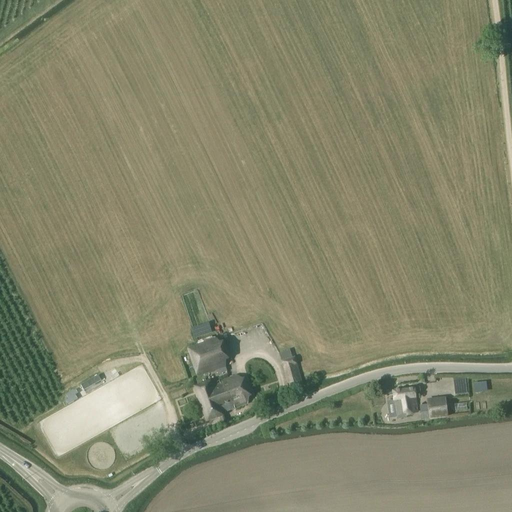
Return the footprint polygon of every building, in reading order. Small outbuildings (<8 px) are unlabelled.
[(197,345),(187,349),(197,377),(226,367),(216,338),(198,345),(197,345)] [(290,351),(280,354),(282,363),(293,359),(290,351)] [(294,359),(282,363),(291,390),(303,386),(294,359)] [(98,376),(83,385),(86,389),(101,381),(98,376)] [(221,413),(247,404),(237,376),(211,385),(210,382),(195,388),(207,422),(222,416),(221,413)] [(406,413),(418,411),(414,388),(393,392),(397,419),(407,418),(406,413)] [(420,407),(422,421),(448,417),(444,398),(427,401),(428,406),(420,407)] [(104,469),(107,467),(110,464),(111,461),(112,457),(111,453),(109,450),(106,447),(102,446),(98,446),(94,447),(91,449),(89,453),(88,457),(88,461),(90,464),(92,467),(96,469),(100,470),(104,469)]
